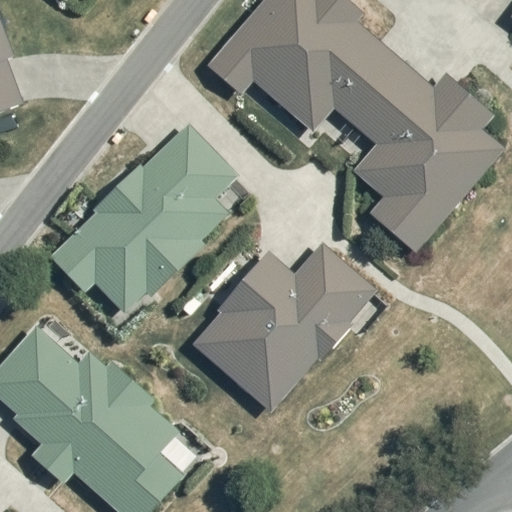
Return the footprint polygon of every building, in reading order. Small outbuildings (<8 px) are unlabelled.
[(436,87),(335,0),(269,0),(222,56),(318,135),(340,113),(381,147),(358,174),(388,199),(370,221),(418,258),(508,152),(486,131),(499,116),(448,74),(436,87)] [(0,115),(27,106),(0,33),(0,115)] [(241,178),(191,126),(52,259),(89,296),(98,287),(128,315),(232,217),(218,202),(241,178)] [(298,277),(272,256),(197,345),(275,414),(379,290),(327,245),(298,277)] [(78,368),(37,327),(0,369),(0,407),(118,511),(156,511),(186,474),(163,456),(183,431),(91,354),(78,368)]
